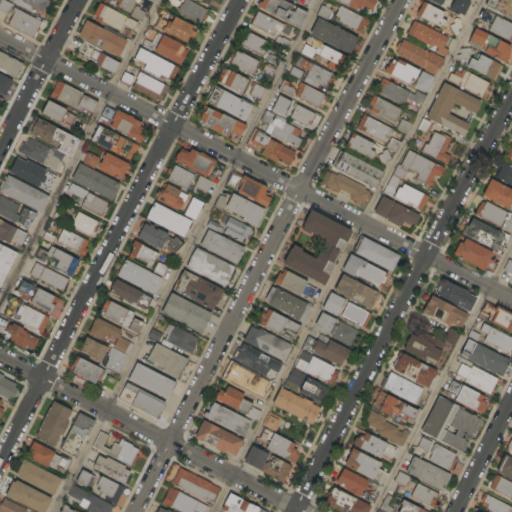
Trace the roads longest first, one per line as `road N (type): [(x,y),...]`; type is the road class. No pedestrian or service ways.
road 1 (residential): [(0,36),(511,300)]
road 2 (residential): [(238,0),(0,458)]
road 3 (residential): [(168,442),(404,0)]
road 4 (residential): [(511,98),(297,508)]
road 5 (residential): [(304,511),(0,354)]
road 6 (residential): [(0,155),(80,0)]
road 7 (residential): [(451,511),(511,394)]
